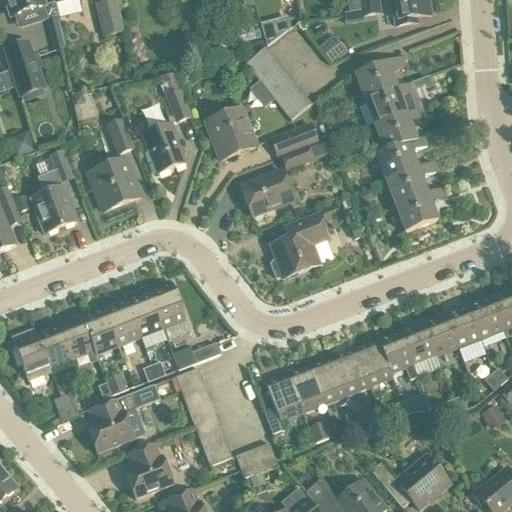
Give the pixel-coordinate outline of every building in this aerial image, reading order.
[(1,0),(3,3),(5,2),(10,19),(45,8),(42,0),(1,0)] [(63,0),(63,1),(56,3),(61,25),(74,23),(69,2),(78,0),(63,0)] [(229,0),(232,12),(251,8),(249,0),(229,0)] [(357,0),(345,0),(348,15),(360,13),(357,0)] [(377,0),(360,0),(364,19),(380,16),(377,0)] [(384,0),(385,1),(389,0),(391,0),(396,29),(417,26),(416,21),(431,19),(428,0),(384,0)] [(114,4),(97,8),(105,39),(122,35),(114,4)] [(266,49),(289,32),(286,20),(259,27),(266,49)] [(63,51),(63,48),(64,47),(62,37),(52,40),(55,53),(63,51)] [(330,39),(318,48),(331,64),(343,55),(330,39)] [(266,50),(246,67),(253,76),(274,60),(266,50)] [(34,61),(31,53),(7,61),(19,99),(44,91),(40,79),(45,77),(39,59),(34,61)] [(274,60),(253,76),(261,85),(281,69),(274,60)] [(402,60),(354,79),(364,104),(397,92),(397,91),(391,75),(406,69),(402,60)] [(281,69),(261,85),(268,95),(289,79),(281,69)] [(289,79),(268,95),(276,104),(296,88),(289,79)] [(397,92),(364,104),(374,130),(407,117),(421,111),(415,95),(412,85),(397,91),(397,92)] [(296,88),(276,104),(283,113),(303,97),(296,88)] [(73,97),(75,107),(73,107),(77,123),(82,122),(79,106),(84,105),(82,95),(73,97)] [(180,95),(166,100),(177,126),(190,121),(180,95)] [(303,97),(283,113),(291,123),(311,107),(303,97)] [(407,117),(374,130),(383,155),(375,158),(417,142),(410,126),(425,120),(421,111),(407,117)] [(241,112),(206,126),(220,163),(256,150),(241,112)] [(336,123),(334,118),(324,122),(328,132),(333,130),(336,123)] [(122,123),(107,129),(118,157),(133,151),(122,123)] [(172,126),(142,138),(157,178),(185,167),(175,142),(177,141),(172,126)] [(310,127),(271,142),(277,159),(317,144),(310,127)] [(29,132),(9,139),(16,158),(36,152),(29,132)] [(377,163),(366,168),(369,177),(381,173),(385,184),(418,171),(418,170),(412,154),(426,149),(423,139),(417,142),(375,158),(377,163)] [(307,150),(281,160),(286,173),(312,163),(307,150)] [(45,196),(31,201),(45,237),(76,225),(62,189),(60,185),(71,181),(61,155),(50,159),(55,172),(38,179),(45,196)] [(125,163),(88,177),(103,214),(140,200),(125,163)] [(418,171),(385,184),(395,209),(428,196),(421,180),(436,174),(432,165),(418,170),(418,171)] [(281,174),(241,189),(252,220),(293,204),(281,174)] [(428,196),(395,209),(404,235),(438,223),(431,206),(446,200),(442,190),(428,196)] [(0,254),(16,248),(9,230),(19,226),(5,191),(0,192),(0,254)] [(31,210),(26,198),(13,204),(18,216),(31,210)] [(337,206),(322,212),(326,222),(341,216),(337,206)] [(289,242),(270,249),(276,263),(274,264),(271,268),(276,281),(281,282),(283,281),(283,283),(320,268),(313,249),(327,243),(318,218),(285,231),(289,242)] [(170,283),(147,292),(162,332),(185,323),(170,283)] [(511,290),(489,299),(503,334),(511,331),(511,332),(511,290)] [(147,292),(124,301),(139,341),(162,332),(147,292)] [(489,299),(467,308),(480,343),(503,334),(489,299)] [(124,301),(102,310),(117,349),(139,341),(124,301)] [(467,308),(445,316),(458,351),(480,343),(467,308)] [(102,310),(79,318),(95,358),(117,349),(102,310)] [(445,316),(422,325),(435,360),(458,351),(445,316)] [(79,318),(57,327),(70,362),(92,353),(94,358),(95,358),(79,318)] [(422,325),(400,333),(417,379),(439,371),(435,360),(422,325)] [(57,327),(34,336),(48,371),(70,362),(57,327)] [(400,333),(376,342),(391,382),(392,381),(391,377),(405,372),(409,383),(417,379),(400,333)] [(25,334),(10,340),(27,384),(41,379),(39,374),(48,371),(34,336),(27,339),(25,334)] [(376,342),(354,351),(369,390),(391,382),(376,342)] [(214,346),(191,355),(195,366),(219,357),(214,346)] [(189,350),(171,357),(177,373),(195,366),(191,355),(189,350)] [(354,351),(332,359),(347,399),(369,390),(354,351)] [(332,359),(309,368),(324,407),(347,399),(332,359)] [(158,365),(150,368),(155,381),(164,378),(158,365)] [(150,368),(141,371),(147,385),(155,381),(150,368)] [(309,368),(287,376),(302,416),(324,407),(309,368)] [(196,371),(174,380),(178,391),(201,382),(196,371)] [(498,372),(491,378),(500,389),(507,383),(498,372)] [(273,409),(262,413),(271,437),(282,433),(279,425),(302,416),(287,376),(264,385),(273,409)] [(105,383),(105,385),(111,399),(124,394),(118,378),(105,383)] [(491,378),(484,383),(493,395),(500,389),(491,378)] [(201,382),(178,391),(183,402),(205,394),(201,382)] [(105,385),(96,389),(101,402),(111,399),(105,385)] [(511,385),(501,395),(509,405),(511,402),(511,385)] [(96,425),(85,429),(96,457),(133,443),(133,442),(144,438),(133,412),(158,403),(152,389),(116,403),(116,402),(91,411),(96,425)] [(205,394),(183,402),(187,413),(209,405),(205,394)] [(70,396),(61,399),(69,420),(78,417),(70,396)] [(61,399),(52,403),(60,423),(69,420),(61,399)] [(460,399),(452,403),(457,416),(465,413),(460,399)] [(410,402),(401,406),(406,419),(415,416),(410,402)] [(452,403),(443,406),(448,419),(457,416),(452,403)] [(209,405),(187,413),(191,424),(214,416),(209,405)] [(401,406),(393,409),(398,422),(406,419),(401,406)] [(496,407),(481,416),(488,428),(502,419),(496,407)] [(362,412),(353,415),(358,429),(367,426),(362,412)] [(353,415),(344,419),(349,432),(358,429),(353,415)] [(214,416),(191,424),(195,436),(218,427),(214,416)] [(322,426),(309,431),(315,447),(327,442),(322,426)] [(218,427),(195,436),(200,447),(222,438),(218,427)] [(222,438),(200,447),(204,458),(226,450),(222,438)] [(267,446),(256,450),(265,472),(276,468),(267,446)] [(134,470),(123,474),(134,502),(171,488),(161,460),(159,461),(154,448),(130,457),(134,470)] [(226,450),(204,458),(208,469),(231,461),(226,450)] [(256,450),(245,454),(254,476),(265,472),(256,450)] [(245,454),(234,459),(243,481),(254,476),(245,454)] [(382,467),(372,476),(402,511),(411,504),(418,511),(420,511),(450,488),(425,459),(396,483),(382,467)] [(0,470),(0,504),(17,491),(0,470)] [(484,486),(471,497),(480,508),(483,506),(488,511),(505,511),(511,506),(511,477),(506,470),(485,487),(484,486)] [(321,482),(306,495),(315,506),(319,511),(386,511),(362,483),(339,503),(321,482)] [(171,511),(202,511),(199,505),(197,505),(192,493),(168,502),(171,511)] [(286,511),(284,511),(313,511),(305,501),(291,511),(286,511)]
